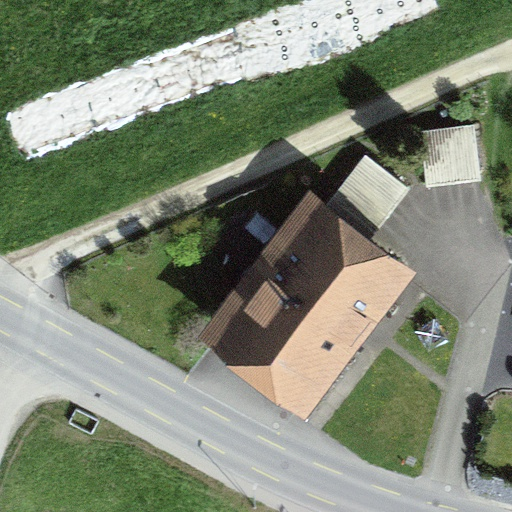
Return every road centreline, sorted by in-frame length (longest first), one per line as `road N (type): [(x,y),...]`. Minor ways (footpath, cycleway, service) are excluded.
road 1 (track): [(511,52),(66,253),(24,323),(0,410)]
road 2 (unclassified): [(0,311),(252,449),(408,511)]
